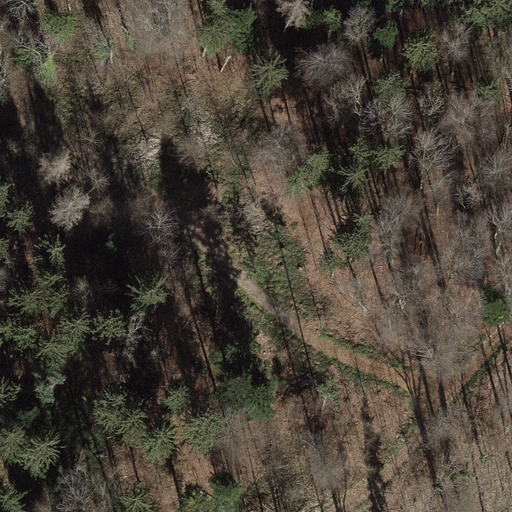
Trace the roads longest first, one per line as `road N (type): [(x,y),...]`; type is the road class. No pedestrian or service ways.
road 1 (track): [(0,104),(206,234),(438,412)]
road 2 (track): [(438,412),(335,511)]
